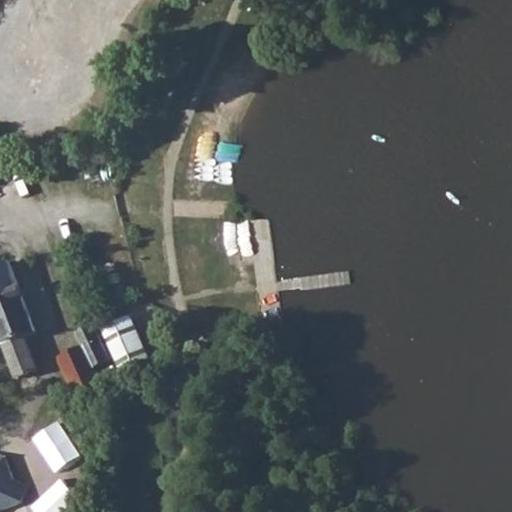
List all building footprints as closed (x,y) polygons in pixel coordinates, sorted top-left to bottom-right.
[(0,184),(13,176),(0,156),(0,184)] [(12,262),(0,266),(0,338),(16,383),(40,375),(28,340),(38,335),(12,262)] [(59,360),(69,385),(75,403),(104,392),(97,371),(112,365),(121,387),(152,373),(132,322),(101,334),(102,341),(59,360)] [(63,422),(38,439),(61,473),(87,456),(63,422)] [(0,511),(5,511),(24,506),(8,460),(0,462),(0,511)] [(65,478),(35,507),(40,511),(69,511),(84,498),(65,478)]
